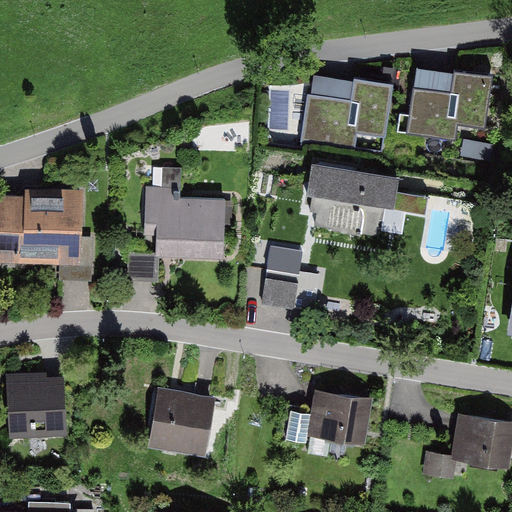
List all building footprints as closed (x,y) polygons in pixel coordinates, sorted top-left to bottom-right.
[(458,66),(416,61),(414,81),(410,81),(404,131),(457,137),(459,121),(487,124),(494,66),(458,62),(458,66)] [(357,73),(315,68),(313,89),(309,88),(303,138),(356,144),(358,128),(386,131),(393,74),(357,70),(357,73)] [(359,143),(385,149),(388,136),(362,130),(359,143)] [(407,175),(309,161),(304,199),(313,200),(311,215),(319,216),(318,229),(376,237),(380,211),(425,218),(428,195),(404,192),(407,175)] [(156,167),(156,186),(183,186),(183,167),(156,167)] [(171,190),(143,189),(142,223),(152,224),(151,257),(223,258),(224,202),(171,201),(171,190)] [(81,198),(0,197),(0,268),(65,269),(65,283),(97,283),(97,238),(80,238),(81,198)] [(305,282),(268,275),(262,304),(299,311),(305,282)] [(58,377),(10,380),(13,439),(61,436),(58,377)] [(219,401),(168,393),(159,449),(210,456),(219,401)] [(367,402),(316,395),(311,440),(362,446),(367,402)] [(505,463),(511,421),(461,415),(455,457),(505,463)]
